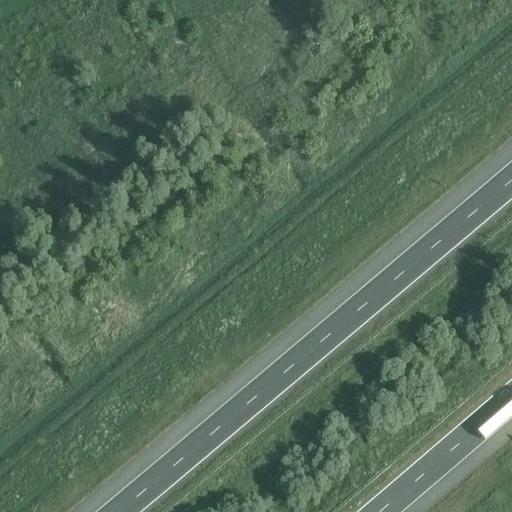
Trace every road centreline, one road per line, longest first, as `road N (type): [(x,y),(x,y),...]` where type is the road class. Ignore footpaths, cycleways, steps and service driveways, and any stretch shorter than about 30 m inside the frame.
road 1 (motorway): [(511,180),(118,511)]
road 2 (motorway): [(379,511),(511,397)]
